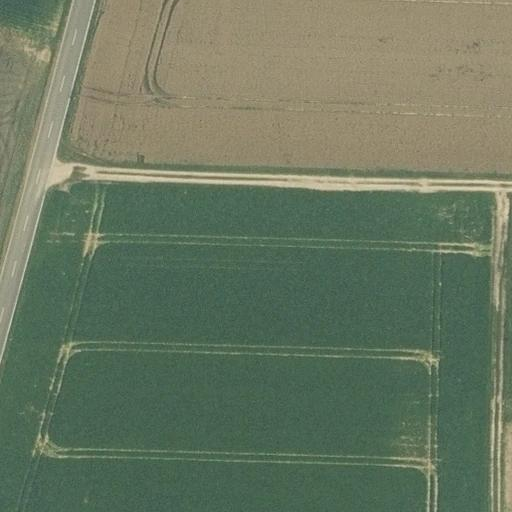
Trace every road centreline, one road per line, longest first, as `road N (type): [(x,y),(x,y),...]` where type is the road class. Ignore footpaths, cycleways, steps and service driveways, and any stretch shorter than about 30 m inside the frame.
road 1 (track): [(43,179),(511,199)]
road 2 (tertiary): [(87,0),(0,328)]
road 3 (track): [(511,362),(507,511)]
